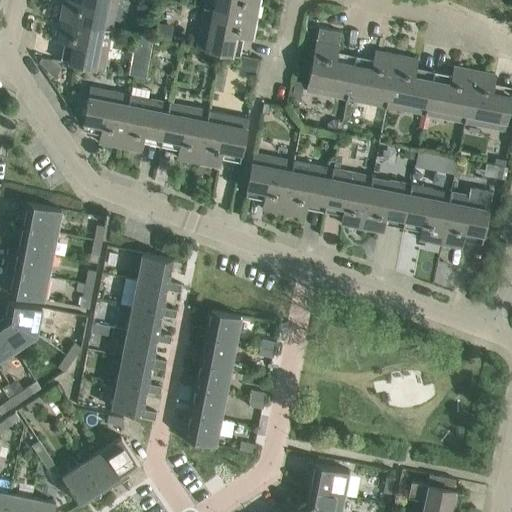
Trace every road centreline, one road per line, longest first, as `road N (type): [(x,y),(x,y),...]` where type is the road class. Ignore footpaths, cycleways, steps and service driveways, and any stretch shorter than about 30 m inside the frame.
road 1 (residential): [(310,266),(93,185),(35,99)]
road 2 (residential): [(202,511),(252,479),(273,452),(310,266)]
road 3 (residential): [(481,328),(310,266)]
road 4 (residential): [(511,47),(432,13),(358,0)]
